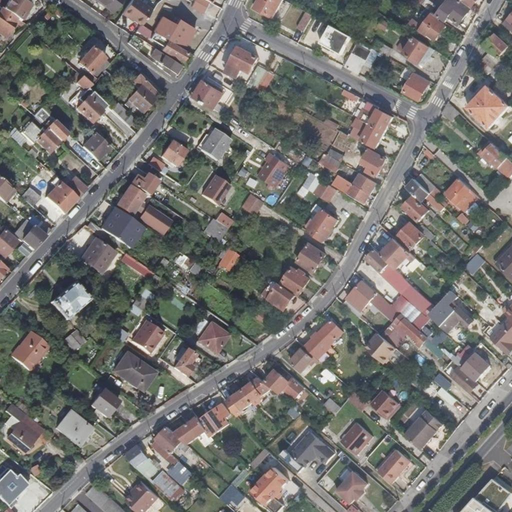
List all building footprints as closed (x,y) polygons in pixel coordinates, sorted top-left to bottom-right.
[(18,20),(21,21),(30,6),(19,0),(10,0),(7,5),(0,1),(0,8),(4,11),(18,20)] [(122,0),(98,0),(115,11),(122,0)] [(133,0),(123,14),(141,26),(143,28),(155,11),(139,0),(133,0)] [(284,0),(283,0),(261,0),(256,9),(273,18),(284,0)] [(429,12),(431,13),(435,8),(425,0),(417,0),(417,2),(429,12)] [(436,18),(445,24),(448,20),(458,27),(470,10),(457,0),(449,0),(442,10),(440,13),(436,18)] [(457,0),(470,10),(477,0),(457,0)] [(429,12),(417,2),(415,1),(412,5),(427,16),(429,12)] [(10,33),(17,22),(18,20),(4,11),(1,16),(0,15),(0,34),(4,37),(7,32),(10,33)] [(426,24),(441,35),(446,29),(443,26),(445,24),(436,18),(433,15),(426,24)] [(405,22),(409,26),(413,20),(408,17),(405,22)] [(436,42),(441,35),(426,24),(423,28),(413,20),(409,26),(423,36),(427,38),(429,36),(436,42)] [(381,21),(377,27),(385,31),(389,25),(381,21)] [(296,34),(302,38),(308,28),(302,25),(296,34)] [(141,26),(137,31),(151,38),(153,34),(143,28),(141,26)] [(348,41),(351,37),(341,32),(335,29),(333,33),(348,41)] [(171,43),(185,51),(190,41),(176,33),(171,43)] [(341,54),(348,41),(333,33),(324,48),(330,52),(332,49),(341,54)] [(182,62),(188,52),(185,51),(171,43),(153,34),(151,38),(150,40),(164,48),(162,51),(182,62)] [(420,41),(431,49),(434,44),(427,38),(423,36),(420,41)] [(488,47),(494,52),(501,59),(511,48),(498,36),(488,47)] [(128,43),(135,48),(140,41),(133,37),(128,43)] [(420,65),(431,49),(420,41),(416,39),(405,55),(420,65)] [(378,41),(374,48),(387,55),(391,48),(378,41)] [(345,68),(359,75),(374,50),(360,42),(345,68)] [(105,71),(110,65),(92,49),(78,66),(91,76),(100,66),(101,67),(105,71)] [(176,74),(181,64),(155,49),(150,58),(160,63),(159,65),(176,74)] [(226,71),(237,78),(242,70),(250,75),(259,60),(240,49),(226,71)] [(388,58),(376,51),(372,57),(384,64),(388,58)] [(494,52),(481,66),(491,76),(493,74),(504,61),(501,59),(494,52)] [(504,61),(493,74),(495,76),(506,63),(504,61)] [(511,68),(506,63),(495,76),(502,82),(511,71),(511,68)] [(101,67),(89,82),(93,85),(101,76),(105,71),(101,67)] [(260,67),(247,87),(254,91),(255,92),(267,72),(260,67)] [(93,85),(89,90),(92,93),(97,98),(111,84),(119,91),(116,95),(120,99),(124,96),(128,100),(135,107),(142,113),(153,101),(152,99),(157,94),(139,76),(132,83),(125,84),(120,79),(123,75),(118,70),(107,81),(101,76),(93,85)] [(421,101),(431,83),(416,74),(406,91),(421,101)] [(89,82),(82,76),(77,83),(87,92),(89,90),(93,85),(89,82)] [(207,78),(206,81),(218,89),(215,94),(223,99),(228,91),(207,78)] [(206,81),(195,98),(224,117),(229,109),(220,103),(223,99),(215,94),(218,89),(206,81)] [(493,130),(511,109),(511,108),(491,88),(472,109),(493,130)] [(255,92),(254,91),(252,96),(260,101),(263,96),(255,92)] [(355,95),(346,91),(344,95),(349,98),(350,98),(353,99),(355,95)] [(97,98),(92,93),(82,103),(77,99),(73,103),(78,108),(76,110),(91,124),(107,108),(97,98)] [(131,111),(135,107),(128,100),(125,104),(131,111)] [(451,103),(445,113),(454,122),(462,113),(451,103)] [(110,110),(126,129),(134,123),(118,104),(110,110)] [(67,133),(42,110),(40,108),(33,115),(43,125),(60,141),(67,133)] [(365,111),(361,120),(371,126),(387,134),(395,119),(380,111),(376,117),(365,111)] [(328,119),(326,124),(355,140),(358,135),(328,119)] [(48,153),(60,141),(43,125),(39,129),(30,121),(20,132),(31,143),(34,140),(48,153)] [(387,134),(371,126),(364,141),(379,150),(387,134)] [(200,149),(214,159),(228,141),(213,130),(200,149)] [(13,132),(9,139),(21,146),(25,140),(13,132)] [(94,134),(81,147),(97,161),(109,149),(94,134)] [(493,142),(486,135),(482,140),(488,147),(493,142)] [(161,158),(175,168),(187,152),(172,142),(161,158)] [(493,142),(488,147),(483,153),(486,155),(495,144),(493,142)] [(498,146),(510,158),(511,156),(511,153),(501,142),(498,146)] [(501,169),(510,158),(498,146),(495,144),(486,155),(498,166),(501,169)] [(331,154),(344,163),(347,156),(334,148),(331,154)] [(362,169),(378,178),(387,160),(372,151),(362,169)] [(495,169),(498,166),(486,155),(483,153),(481,155),(495,169)] [(327,159),(323,164),(339,174),(342,169),(327,159)] [(260,178),(278,190),(288,175),(271,163),(260,178)] [(147,164),(142,171),(148,175),(154,178),(158,172),(147,164)] [(240,168),(237,175),(246,179),(249,172),(240,168)] [(362,174),(355,184),(372,195),(379,185),(362,174)] [(137,177),(131,185),(148,196),(158,182),(154,178),(148,175),(144,181),(137,177)] [(423,175),(420,179),(435,193),(438,190),(423,175)] [(200,196),(216,207),(230,188),(214,176),(200,196)] [(13,191),(0,178),(0,199),(3,202),(13,191)] [(64,188),(55,178),(51,183),(55,187),(45,198),(63,215),(78,199),(64,188)] [(73,178),(64,188),(78,199),(86,190),(73,178)] [(435,193),(420,179),(417,181),(433,196),(435,193)] [(339,191),(324,181),(315,194),(331,204),(339,191)] [(433,196),(417,181),(410,189),(428,206),(430,203),(442,214),(447,209),(433,196)] [(478,195),(463,181),(448,196),(465,212),(475,202),(473,200),(478,195)] [(372,195),(355,184),(349,194),(366,205),(372,195)] [(145,197),(129,187),(117,206),(132,216),(136,209),(142,214),(139,219),(164,236),(172,223),(156,213),(155,215),(143,207),(146,203),(142,200),(145,197)] [(29,188),(20,197),(32,207),(40,198),(29,188)] [(244,208),(251,196),(245,192),(235,205),(242,210),(244,208)] [(265,204),(252,195),(251,196),(244,208),(257,217),(265,204)] [(443,201),(447,205),(451,201),(447,197),(443,201)] [(437,216),(417,198),(407,208),(421,222),(430,213),(435,218),(437,216)] [(475,202),(465,212),(466,213),(477,203),(475,202)] [(144,228),(116,209),(101,230),(111,237),(129,249),(144,228)] [(311,229),(308,232),(324,243),(339,221),(324,210),(314,224),(312,222),(308,227),(311,229)] [(231,213),(223,225),(229,230),(235,222),(238,218),(231,213)] [(214,220),(205,234),(220,244),(229,230),(223,225),(214,220)] [(27,222),(13,236),(22,243),(31,251),(44,236),(35,228),(27,222)] [(44,236),(50,230),(40,222),(35,228),(44,236)] [(101,230),(91,223),(87,228),(108,242),(111,237),(101,230)] [(412,250),(426,236),(413,224),(400,237),(412,250)] [(427,228),(424,233),(432,240),(436,236),(427,228)] [(0,234),(0,254),(3,257),(16,243),(3,231),(0,234)] [(109,262),(111,258),(115,253),(95,239),(82,261),(101,273),(109,262)] [(397,270),(410,257),(413,253),(397,239),(382,255),(397,270)] [(31,251),(22,243),(17,249),(25,257),(31,251)] [(478,253),(479,255),(487,247),(483,243),(476,251),(478,253)] [(299,262),(315,273),(327,256),(311,244),(299,262)] [(230,250),(225,247),(218,256),(223,260),(228,252),(230,250)] [(476,256),(478,253),(476,251),(473,248),(470,251),(476,256)] [(511,277),(511,249),(498,264),(511,277)] [(405,277),(397,270),(382,255),(377,250),(368,260),(395,286),(405,277)] [(228,252),(223,260),(220,264),(230,271),(238,258),(228,252)] [(419,265),(422,262),(413,253),(410,257),(419,265)] [(195,262),(187,257),(184,262),(191,268),(195,262)] [(163,271),(169,262),(162,258),(157,267),(163,271)] [(145,267),(136,262),(132,268),(141,273),(145,267)] [(122,268),(118,274),(131,282),(135,276),(122,268)] [(284,284),(301,296),(311,280),(305,276),(306,274),(302,271),(300,273),(294,269),(284,284)] [(68,320),(93,299),(78,281),(53,301),(68,320)] [(389,315),(396,308),(365,281),(355,292),(370,304),(373,301),(389,315)] [(287,303),(290,305),(295,297),(273,282),(268,290),(273,293),(268,300),(282,309),(287,303)] [(408,290),(423,304),(428,298),(413,285),(408,290)] [(105,287),(101,293),(105,296),(109,290),(105,287)] [(455,303),(460,298),(453,291),(438,308),(434,312),(436,314),(433,317),(450,333),(461,321),(469,328),(474,322),(455,303)] [(350,300),(363,312),(370,304),(355,292),(349,299),(350,300)] [(133,305),(146,313),(151,305),(139,296),(133,305)] [(426,308),(432,302),(428,298),(423,304),(426,308)] [(345,303),(361,317),(364,313),(363,312),(350,300),(345,303)] [(131,305),(127,312),(137,317),(140,311),(131,305)] [(396,322),(403,315),(396,308),(389,315),(396,322)] [(393,325),(400,331),(403,328),(409,334),(423,347),(429,339),(403,315),(396,322),(393,325)] [(505,327),(511,319),(508,317),(502,324),(505,327)] [(492,340),(508,355),(511,350),(511,320),(511,319),(505,327),(502,324),(500,322),(494,329),(496,331),(498,333),(492,340)] [(306,349),(322,362),(335,347),(332,345),(344,331),(333,320),(306,349)] [(42,328),(54,339),(60,332),(49,321),(42,328)] [(146,322),(132,342),(150,354),(164,334),(146,322)] [(199,342),(216,355),(229,337),(211,325),(199,342)] [(390,342),(400,331),(393,325),(392,325),(383,336),(390,342)] [(117,328),(112,336),(122,342),(127,335),(117,328)] [(390,342),(397,348),(409,334),(403,328),(400,331),(390,342)] [(64,340),(74,351),(86,341),(77,330),(64,340)] [(490,338),(492,340),(498,333),(496,331),(490,338)] [(50,347),(31,332),(12,355),(31,370),(50,347)] [(383,336),(379,332),(366,347),(384,363),(397,348),(390,342),(383,336)] [(440,349),(429,339),(425,345),(436,355),(436,354),(440,349)] [(482,356),(488,349),(480,344),(475,350),(482,356)] [(303,372),(314,359),(303,349),(292,362),(303,372)] [(445,353),(440,349),(436,354),(441,359),(445,353)] [(187,350),(185,352),(179,361),(174,368),(186,377),(194,365),(191,362),(195,356),(187,350)] [(179,361),(185,352),(181,350),(175,358),(179,361)] [(114,371),(143,392),(155,374),(127,353),(114,371)] [(444,370),(457,382),(465,372),(453,360),(444,370)] [(477,382),(480,385),(488,376),(474,364),(466,372),(477,382)] [(289,373),(282,368),(279,372),(286,377),(289,373)] [(286,377),(279,372),(278,370),(268,381),(282,394),(286,390),(297,399),(306,389),(295,378),(291,383),(286,377)] [(457,382),(468,392),(477,382),(466,372),(465,372),(457,382)] [(253,383),(244,390),(253,403),(256,406),(261,403),(259,400),(263,395),(253,383)] [(432,397),(436,388),(430,385),(426,395),(432,397)] [(91,406),(107,418),(119,403),(97,386),(94,390),(100,395),(91,406)] [(452,405),(457,399),(443,387),(438,392),(452,405)] [(253,403),(244,390),(234,397),(237,400),(232,404),(236,409),(240,406),(244,410),(253,403)] [(369,404),(367,401),(355,391),(349,399),(363,411),(369,404)] [(372,405),(386,418),(399,404),(384,391),(372,405)] [(336,415),(341,409),(330,399),(325,405),(336,415)] [(30,448),(44,430),(28,417),(19,410),(11,404),(5,411),(11,417),(5,424),(14,431),(13,433),(30,448)] [(28,417),(31,412),(23,405),(19,410),(28,417)] [(224,405),(200,421),(207,432),(211,437),(230,424),(226,419),(231,414),(224,405)] [(295,419),(300,413),(292,407),(287,414),(295,419)] [(57,429),(81,447),(94,430),(70,412),(57,429)] [(200,421),(198,418),(188,425),(198,438),(207,432),(200,421)] [(406,436),(421,450),(438,432),(423,418),(406,436)] [(352,430),(368,444),(374,437),(358,423),(352,430)] [(198,438),(188,425),(176,434),(187,445),(188,446),(192,442),(198,438)] [(176,434),(169,428),(157,441),(158,442),(168,451),(175,442),(183,449),(187,445),(176,434)] [(358,456),(368,444),(352,430),(342,442),(358,456)] [(326,467),(336,455),(311,431),(289,454),(306,470),(317,458),(326,467)] [(26,453),(30,448),(13,433),(8,439),(26,453)] [(168,451),(158,442),(153,447),(154,448),(153,450),(150,446),(143,450),(150,459),(140,467),(136,463),(134,464),(175,502),(186,490),(170,476),(173,472),(178,477),(184,470),(174,462),(177,459),(168,451)] [(199,448),(192,442),(188,446),(196,452),(199,448)] [(141,446),(126,457),(134,464),(136,463),(140,467),(150,459),(143,450),(141,446)] [(389,462),(397,451),(394,449),(386,459),(389,462)] [(389,462),(402,474),(412,463),(397,451),(389,462)] [(377,470),(380,473),(389,462),(386,459),(377,470)] [(394,484),(402,474),(389,462),(380,473),(394,484)] [(338,477),(345,482),(335,493),(352,507),(370,486),(347,466),(338,477)] [(274,468),(250,492),(266,509),(291,484),(274,468)] [(113,490),(97,475),(92,480),(97,484),(108,495),(113,490)] [(124,501),(136,511),(157,511),(165,503),(141,482),(124,501)] [(127,511),(108,495),(97,484),(88,494),(107,511),(127,511)]
